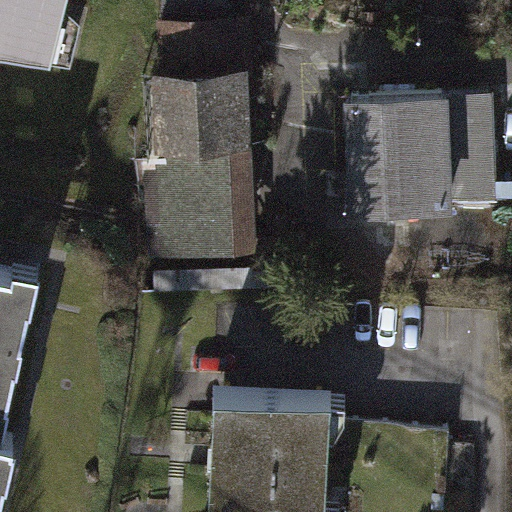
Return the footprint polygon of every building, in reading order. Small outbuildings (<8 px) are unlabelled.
[(0,0),(0,48),(50,56),(65,0),(0,0)] [(165,20),(176,243),(252,239),(243,70),(253,70),(251,14),(235,15),(226,0),(173,0),(175,19),(165,20)] [(493,94),(357,97),(360,203),(495,199),(493,94)] [(42,275),(0,265),(0,435),(6,436),(42,275)] [(331,511),(336,388),(217,384),(212,511),(331,511)] [(6,436),(0,435),(0,511),(3,511),(20,440),(6,436)]
